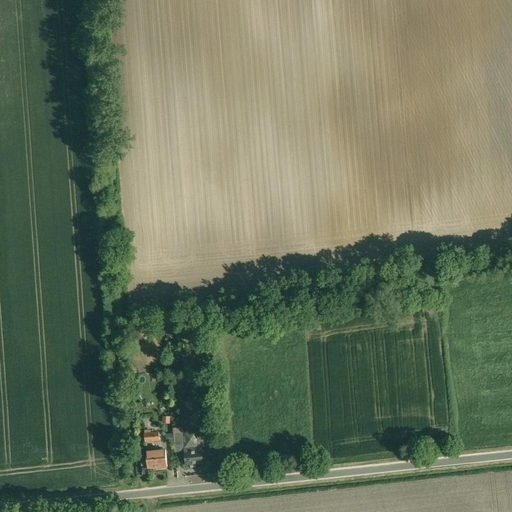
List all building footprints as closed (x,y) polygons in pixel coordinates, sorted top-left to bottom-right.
[(196,431),(184,433),(185,444),(185,452),(192,452),(191,448),(197,447),(197,440),(198,440),(198,433),(196,433),(196,431)] [(184,432),(174,433),(175,445),(185,444),(184,433),(184,432)] [(159,433),(146,435),(146,442),(160,441),(159,433)] [(197,447),(191,448),(192,452),(185,452),(186,465),(203,463),(202,447),(197,447)] [(166,450),(147,452),(149,468),(167,466),(166,450)] [(146,468),(145,468),(145,463),(138,464),(138,474),(146,474),(146,468)]
